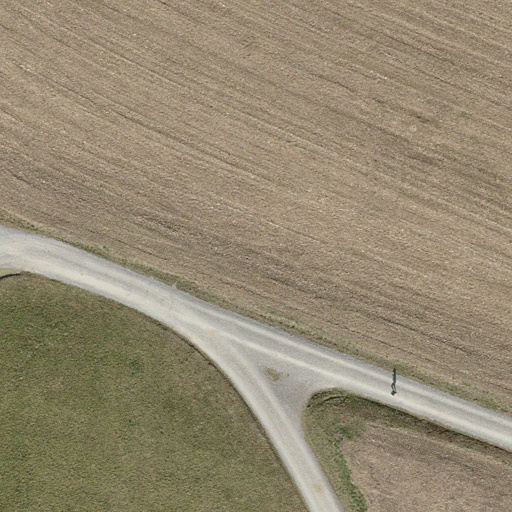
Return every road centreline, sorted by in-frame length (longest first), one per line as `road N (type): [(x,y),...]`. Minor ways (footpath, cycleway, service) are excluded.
road 1 (track): [(511,433),(0,245)]
road 2 (track): [(197,320),(250,376),(326,511)]
